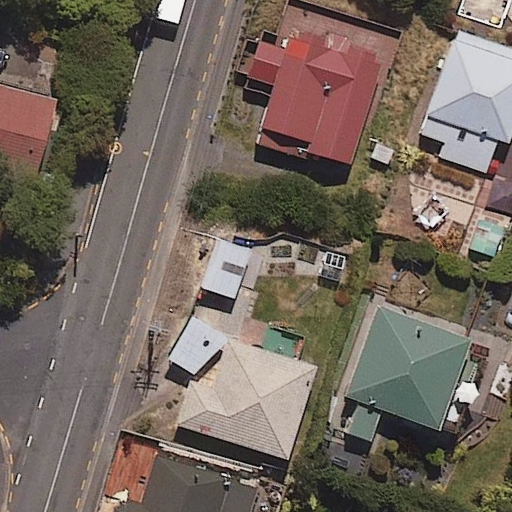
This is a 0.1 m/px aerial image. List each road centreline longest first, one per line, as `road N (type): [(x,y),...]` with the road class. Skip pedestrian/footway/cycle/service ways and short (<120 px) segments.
road 1 (residential): [(197,0),(97,330)]
road 2 (residential): [(97,330),(45,511)]
